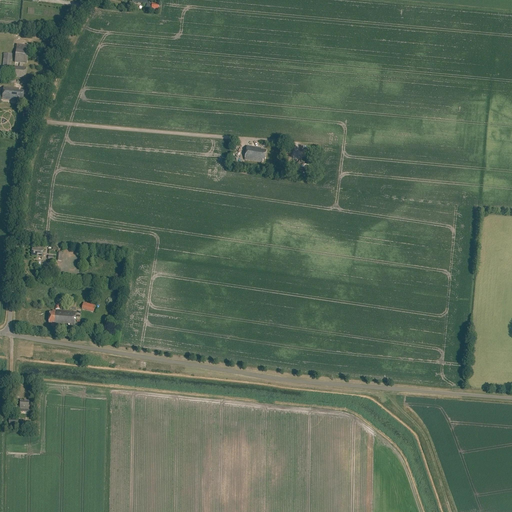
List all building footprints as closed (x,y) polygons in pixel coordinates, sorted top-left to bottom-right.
[(19,63),(19,67),(15,67),(13,77),(25,78),(27,68),(21,67),(22,63),(27,64),(28,52),(16,50),(14,63),(19,63)] [(4,53),(2,70),(10,71),(12,54),(4,53)] [(2,100),(17,101),(18,99),(23,100),(24,91),(18,91),(19,89),(3,87),(2,100)] [(244,160),(263,163),(263,161),(265,161),(267,151),(261,150),(261,149),(247,147),(244,160)] [(32,249),(31,256),(42,258),(43,248),(34,247),(34,249),(32,249)] [(52,327),(74,329),(76,313),(53,311),(53,314),(50,314),(49,324),(52,324),(52,327)] [(28,410),(31,410),(31,406),(28,405),(29,401),(20,400),(20,409),(28,410)]
